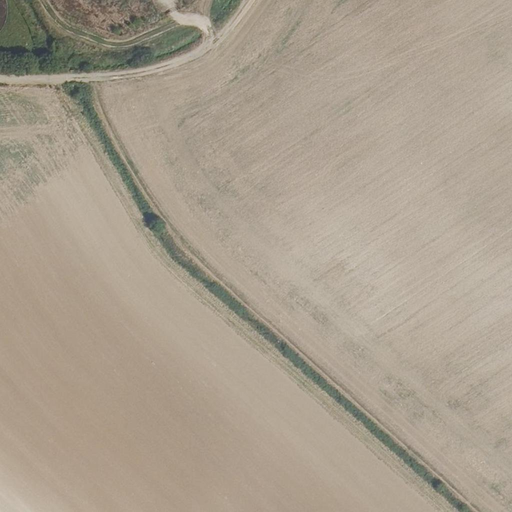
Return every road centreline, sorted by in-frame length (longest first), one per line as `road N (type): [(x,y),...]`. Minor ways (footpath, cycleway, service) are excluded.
road 1 (track): [(99,79),(104,110),(172,229),(478,511)]
road 2 (track): [(0,77),(99,79),(168,68),(217,40),(253,0)]
road 3 (track): [(41,0),(69,49),(108,55),(198,17),(217,40)]
road 4 (track): [(381,0),(511,117)]
